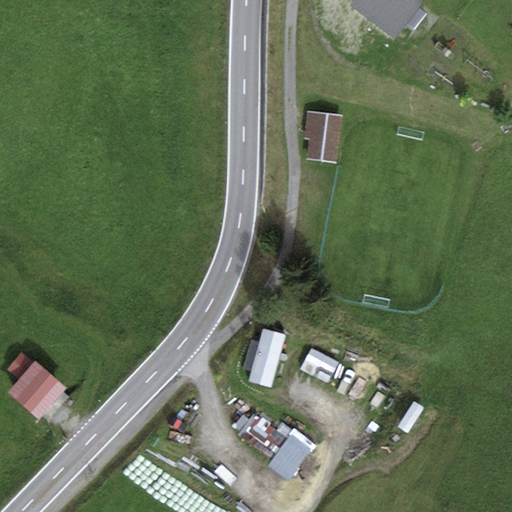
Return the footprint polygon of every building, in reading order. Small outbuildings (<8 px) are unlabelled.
[(424,2),(420,0),(353,0),(350,5),(395,39),(424,2)] [(342,117),(308,112),(304,138),(310,139),(307,159),(334,164),(342,117)] [(286,335),(263,329),(259,343),(251,341),(244,370),(251,372),(248,382),(272,388),(286,335)] [(339,363),(311,349),(301,369),(328,383),(339,363)] [(39,420),(67,388),(35,362),(33,364),(21,354),(7,370),(19,380),(8,394),(39,420)] [(266,467),(289,484),(317,445),(284,421),(277,432),(253,415),(238,435),(271,459),(266,467)]
